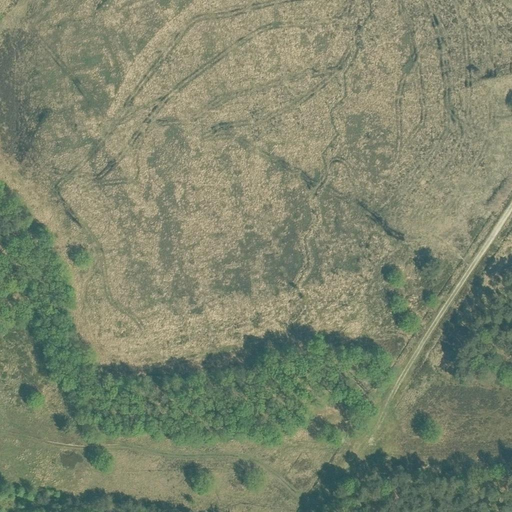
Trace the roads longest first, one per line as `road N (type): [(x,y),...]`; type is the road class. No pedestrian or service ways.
road 1 (track): [(511,209),(317,511)]
road 2 (track): [(0,432),(66,448),(254,461),(315,511)]
